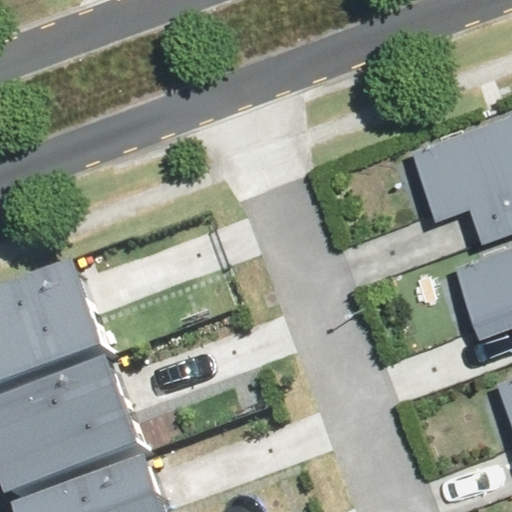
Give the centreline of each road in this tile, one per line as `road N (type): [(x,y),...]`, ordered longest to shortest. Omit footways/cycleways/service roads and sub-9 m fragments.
road 1 (residential): [(414,511),(265,94)]
road 2 (residential): [(265,94),(0,191)]
road 3 (residential): [(511,4),(265,94)]
road 4 (residential): [(0,70),(191,0)]
